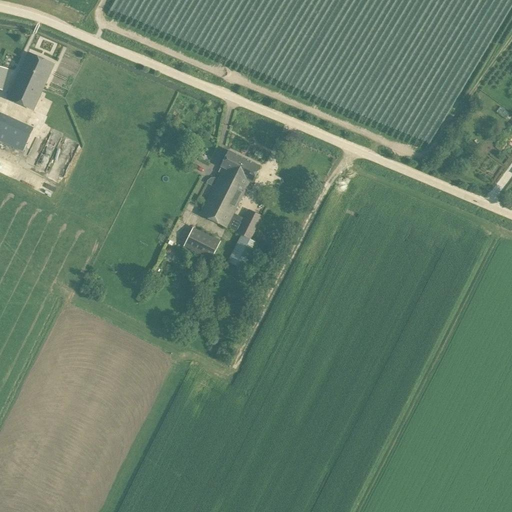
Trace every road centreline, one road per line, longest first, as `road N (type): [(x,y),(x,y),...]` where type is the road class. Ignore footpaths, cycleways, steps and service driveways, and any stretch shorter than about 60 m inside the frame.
road 1 (unclassified): [(511,215),(0,8)]
road 2 (track): [(101,24),(424,157),(511,38)]
road 3 (track): [(101,511),(183,353),(232,376),(350,148)]
